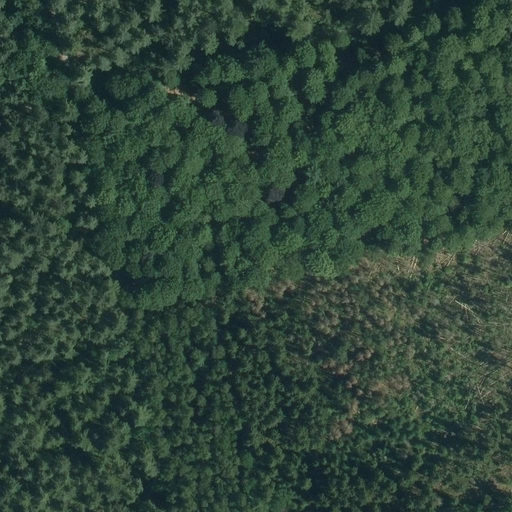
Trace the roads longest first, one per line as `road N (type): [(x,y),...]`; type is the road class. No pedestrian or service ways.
road 1 (track): [(0,121),(72,88),(166,511)]
road 2 (track): [(511,0),(72,88)]
